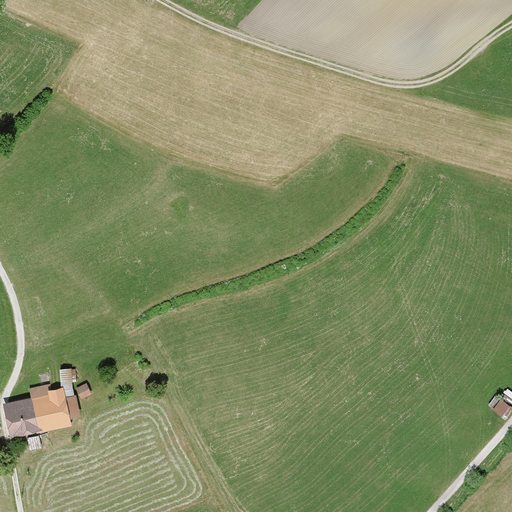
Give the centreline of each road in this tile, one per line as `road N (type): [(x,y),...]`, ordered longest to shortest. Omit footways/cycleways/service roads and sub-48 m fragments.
road 1 (track): [(511,24),(448,72),(397,83),(277,47),(162,0)]
road 2 (track): [(0,269),(21,334),(20,363),(4,398),(21,511)]
